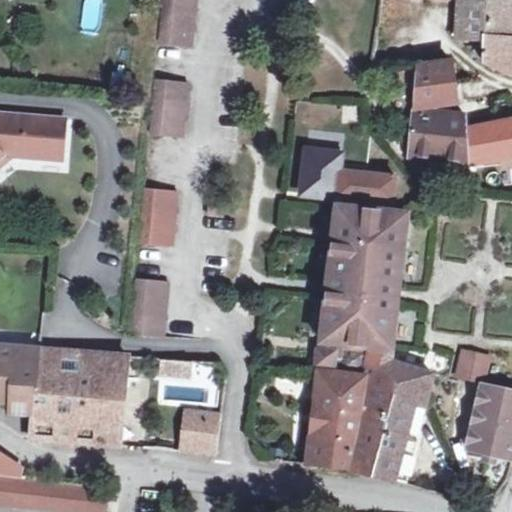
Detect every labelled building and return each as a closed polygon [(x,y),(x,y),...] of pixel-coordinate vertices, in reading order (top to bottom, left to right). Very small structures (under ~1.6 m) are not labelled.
[(101,32),(104,0),(86,0),(84,30),(101,32)] [(193,52),(197,0),(166,0),(162,49),(193,52)] [(458,40),(488,40),(511,40),(511,6),(460,3),(458,40)] [(511,40),(488,40),(486,63),(511,73),(511,40)] [(420,65),(417,89),(455,83),(453,61),(420,65)] [(417,89),(414,109),(458,104),(455,83),(417,89)] [(154,134),(185,137),(189,87),(158,84),(157,100),(154,134)] [(409,160),(469,166),(468,128),(467,115),(414,109),(409,160)] [(0,158),(4,155),(14,156),(64,160),(67,119),(0,113),(0,158)] [(511,119),(468,128),(469,166),(511,159),(511,119)] [(0,158),(0,167),(14,156),(4,155),(0,158)] [(340,199),(339,206),(390,211),(391,204),(395,204),(398,177),(340,172),(337,199),(340,199)] [(179,192),(149,190),(143,247),(174,249),(179,192)] [(229,207),(215,206),(213,221),(227,223),(229,207)] [(390,211),(339,206),(339,210),(335,238),(334,246),(330,282),(329,290),(328,300),(322,344),(326,345),(325,350),(320,351),(318,366),(322,367),(321,373),(319,373),(308,465),(314,466),(353,469),(395,481),(414,404),(427,407),(435,375),(392,362),(399,295),(409,213),(390,211)] [(134,338),(165,341),(170,286),(139,283),(134,338)] [(0,399),(12,400),(16,350),(0,348),(0,399)] [(16,350),(12,400),(35,402),(40,351),(16,350)] [(40,351),(35,402),(32,440),(121,446),(128,358),(126,358),(42,351),(40,351)] [(490,358),(465,353),(459,376),(485,382),(490,358)] [(169,361),(167,378),(193,380),(195,364),(169,361)] [(511,392),(483,386),(468,449),(511,459),(511,392)] [(427,407),(414,404),(395,481),(408,484),(427,407)] [(221,414),(190,412),(185,452),(217,455),(221,414)] [(0,474),(18,477),(20,466),(0,452),(0,474)] [(105,489),(0,477),(0,505),(62,511),(89,511),(90,505),(103,506),(105,489)]
